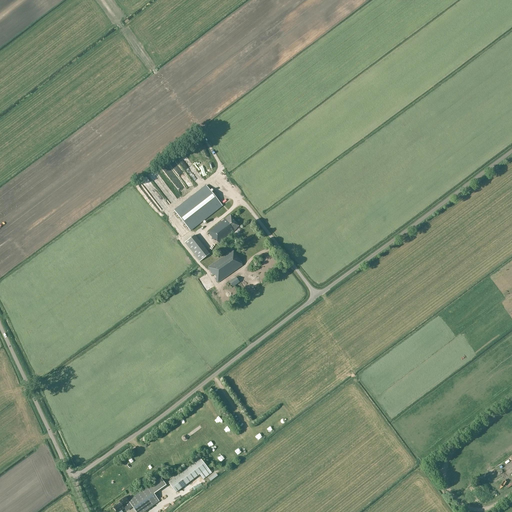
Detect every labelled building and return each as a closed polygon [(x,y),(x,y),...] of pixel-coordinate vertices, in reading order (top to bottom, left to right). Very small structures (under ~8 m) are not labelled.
[(188,170),(198,181),(202,177),(192,166),(188,170)] [(167,207),(146,178),(140,182),(162,211),(167,207)] [(205,217),(221,206),(215,196),(214,196),(206,185),(174,208),(181,218),(187,213),(187,212),(201,203),(207,211),(202,214),(205,217)] [(229,215),(208,232),(214,240),(215,240),(219,244),(230,236),(229,234),(236,229),(238,227),(229,215)] [(209,254),(194,235),(184,243),(199,262),(209,254)] [(208,268),(218,282),(242,265),(232,250),(208,268)] [(252,273),(242,280),(250,290),(260,283),(252,273)] [(229,282),(232,287),(239,283),(236,277),(229,282)] [(203,479),(212,473),(200,458),(168,483),(176,493),(200,474),(203,479)] [(116,511),(118,511),(124,508),(123,507),(129,502),(136,511),(143,511),(159,501),(149,486),(128,501),(125,497),(119,501),(120,503),(113,507),(116,511)]
